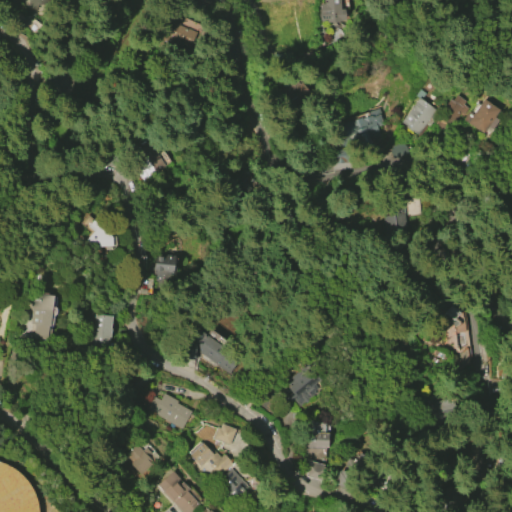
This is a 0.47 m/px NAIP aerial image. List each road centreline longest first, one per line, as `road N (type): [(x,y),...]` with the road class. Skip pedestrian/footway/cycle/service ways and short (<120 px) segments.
road 1 (residential): [(208,0),(256,131),(293,167),(451,163),(460,191),(441,250),(478,397),(493,412),(511,415)]
road 2 (residential): [(242,405),(148,351),(131,305),(124,196),(97,177),(44,164),(33,140),(27,57),(0,39)]
road 3 (residential): [(0,415),(111,511)]
